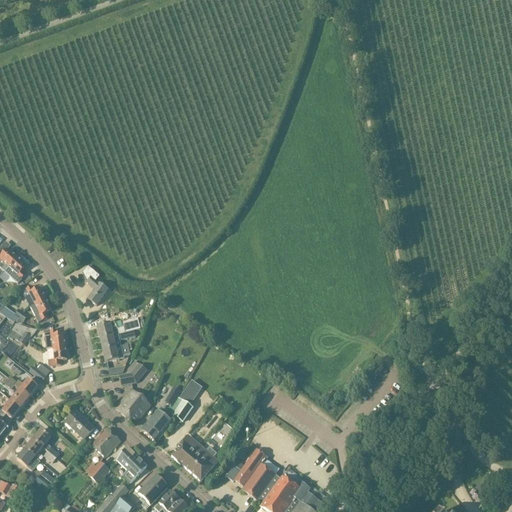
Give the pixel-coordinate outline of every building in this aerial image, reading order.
[(0,269),(4,273),(5,273),(17,259),(7,251),(3,255),(0,252),(0,269)] [(5,273),(4,273),(10,278),(14,274),(17,276),(15,278),(20,282),(26,276),(23,273),(27,268),(17,259),(5,273)] [(85,283),(95,291),(88,301),(97,307),(108,291),(99,285),(90,278),(85,283)] [(32,288),(22,293),(30,309),(46,301),(40,289),(34,292),(32,288)] [(46,301),(30,309),(38,324),(41,323),(49,319),(46,315),(52,312),(46,301)] [(0,312),(0,315),(4,319),(9,312),(3,308),(0,312)] [(18,311),(15,316),(19,319),(23,314),(18,311)] [(19,319),(16,323),(21,326),(23,323),(23,324),(28,317),(23,314),(19,319)] [(100,340),(134,333),(134,332),(143,330),(144,325),(142,319),(138,320),(121,324),(122,329),(117,330),(116,324),(97,328),(100,340)] [(12,332),(13,332),(28,343),(33,346),(34,344),(35,342),(30,339),(30,338),(31,339),(38,330),(33,330),(28,329),(20,327),(16,325),(12,332)] [(53,350),(65,348),(64,336),(58,336),(57,331),(49,332),(49,339),(52,339),(53,350)] [(28,343),(13,332),(10,336),(10,337),(13,339),(18,343),(24,347),(28,343)] [(116,349),(114,343),(120,342),(135,338),(134,333),(100,340),(103,353),(116,349)] [(121,348),(116,349),(103,353),(105,364),(123,360),(123,358),(130,356),(129,352),(132,351),(130,345),(121,348)] [(67,361),(65,348),(53,350),(54,361),(52,361),(53,368),(61,367),(61,362),(67,361)] [(19,377),(23,372),(15,365),(11,370),(19,377)] [(119,377),(121,388),(137,385),(147,372),(138,366),(131,375),(119,377)] [(33,368),(29,372),(29,373),(42,384),(46,378),(33,368)] [(8,381),(7,382),(14,388),(19,392),(29,400),(37,389),(28,381),(24,386),(18,382),(17,384),(10,378),(12,376),(8,374),(5,378),(8,381)] [(14,388),(7,382),(4,386),(11,392),(14,388)] [(173,389),(165,403),(172,407),(181,393),(173,389)] [(151,408),(132,391),(115,411),(134,427),(151,408)] [(29,400),(19,392),(11,402),(20,410),(29,400)] [(168,414),(182,424),(192,410),(178,399),(168,414)] [(20,410),(11,402),(2,413),(12,421),(20,410)] [(64,423),(83,441),(84,441),(95,430),(75,412),(64,423)] [(173,426),(157,413),(141,432),(156,445),(173,426)] [(105,460),(121,443),(107,430),(91,447),(105,460)] [(32,442),(42,450),(50,440),(40,432),(32,442)] [(205,454),(201,450),(202,448),(200,446),(199,448),(188,439),(171,458),(201,483),(217,464),(212,460),(216,455),(209,449),(205,454)] [(89,445),(84,441),(83,441),(75,449),(75,450),(80,455),(81,454),(89,445)] [(32,442),(25,451),(35,459),(42,450),(32,442)] [(51,449),(47,453),(56,461),(60,456),(51,449)] [(127,450),(116,463),(129,474),(124,479),(130,486),(147,469),(127,450)] [(40,463),(35,459),(25,451),(17,461),(32,473),(40,463)] [(262,503),(279,479),(262,467),(267,460),(256,451),(241,472),(238,470),(242,466),(238,462),(227,476),(225,478),(233,484),(235,482),(244,489),(242,491),(257,503),(259,500),(262,503)] [(56,461),(47,453),(43,458),(52,465),(56,461)] [(99,463),(87,477),(97,486),(109,471),(99,463)] [(39,478),(36,482),(35,483),(46,492),(50,487),(51,488),(55,482),(44,473),(39,478)] [(155,477),(138,495),(141,499),(139,501),(143,505),(146,503),(150,507),(168,489),(155,477)] [(280,480),(279,479),(262,503),(263,504),(260,508),(265,511),(326,511),(328,510),(308,494),(310,490),(299,482),(295,487),(282,477),(280,480)] [(0,483),(0,493),(12,501),(14,502),(21,491),(12,486),(11,488),(1,482),(0,483)] [(112,511),(124,498),(129,493),(121,486),(111,498),(110,497),(97,511),(112,511)] [(161,511),(162,511),(171,511),(181,502),(171,492),(154,510),(155,511),(161,511)] [(132,511),(135,508),(124,498),(112,511),(132,511)] [(185,511),(188,509),(181,502),(171,511),(185,511)]
